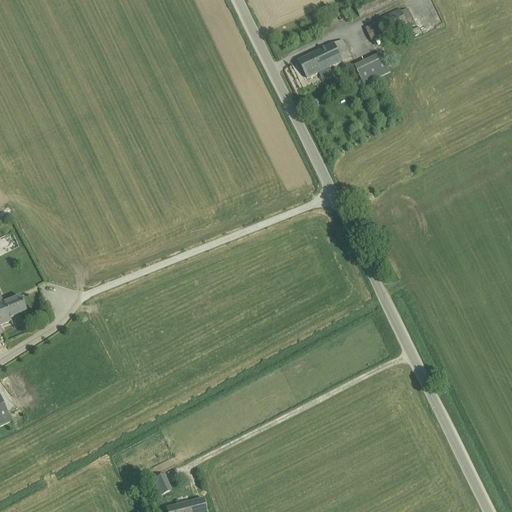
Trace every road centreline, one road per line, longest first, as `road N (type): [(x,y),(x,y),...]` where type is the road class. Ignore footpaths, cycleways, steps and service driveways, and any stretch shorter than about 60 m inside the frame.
road 1 (unclassified): [(492,511),(335,194)]
road 2 (unclassified): [(67,295),(335,194)]
road 3 (track): [(191,463),(413,352)]
road 4 (unclassified): [(335,194),(237,0)]
